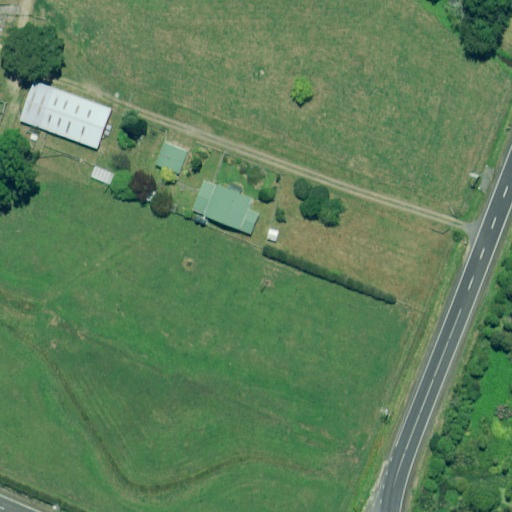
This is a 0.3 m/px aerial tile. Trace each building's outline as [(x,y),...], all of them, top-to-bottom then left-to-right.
[(97,148),(111,109),(34,82),(20,121),(97,148)] [(178,173),(187,151),(164,142),(155,165),(178,173)] [(116,174),(97,167),(93,177),(112,185),(116,174)] [(248,209),(252,199),(204,181),(192,211),(251,234),(259,213),(248,209)] [(158,193),(144,188),(140,198),(154,203),(158,193)] [(281,230),(272,228),(268,240),(277,242),(281,230)]
